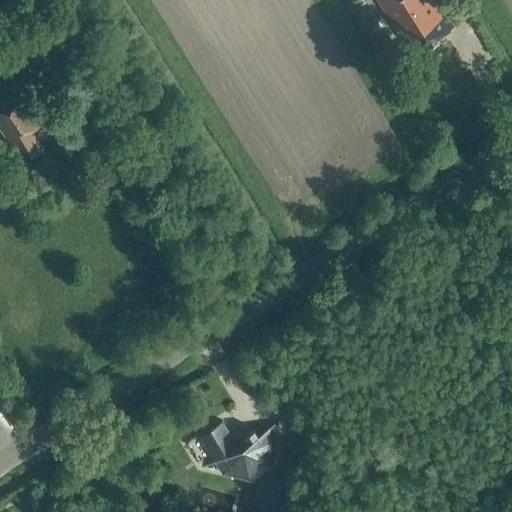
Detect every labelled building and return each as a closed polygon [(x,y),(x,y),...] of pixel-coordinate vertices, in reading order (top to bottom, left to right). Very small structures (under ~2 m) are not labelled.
[(407,39),(415,52),(454,27),(436,0),(377,0),(403,41),(407,39)] [(383,46),(387,51),(395,46),(391,40),(383,46)] [(42,46),(22,58),(43,90),(62,77),(42,46)] [(0,102),(0,129),(22,163),(42,150),(30,131),(41,124),(19,90),(0,102)] [(237,446),(221,421),(199,434),(215,460),(201,468),(202,469),(215,461),(222,472),(249,478),(271,464),(278,438),(271,426),(285,418),(284,417),(257,434),(253,428),(244,434),(248,439),(237,446)]
